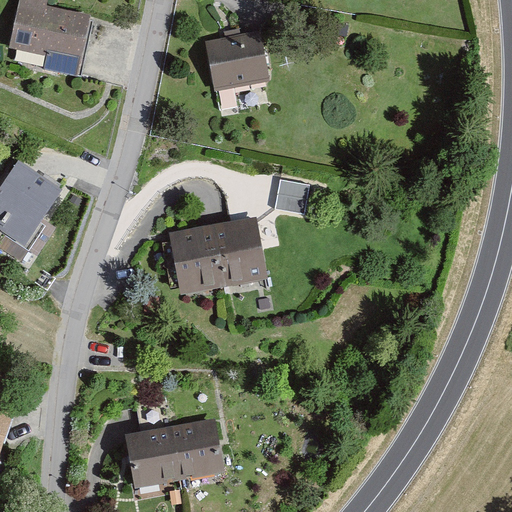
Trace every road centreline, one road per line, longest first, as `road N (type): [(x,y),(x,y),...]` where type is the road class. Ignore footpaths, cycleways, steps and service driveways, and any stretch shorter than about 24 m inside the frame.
road 1 (residential): [(54,511),(68,353),(116,188),(157,0)]
road 2 (secondary): [(511,193),(492,276),(454,373),(366,511)]
